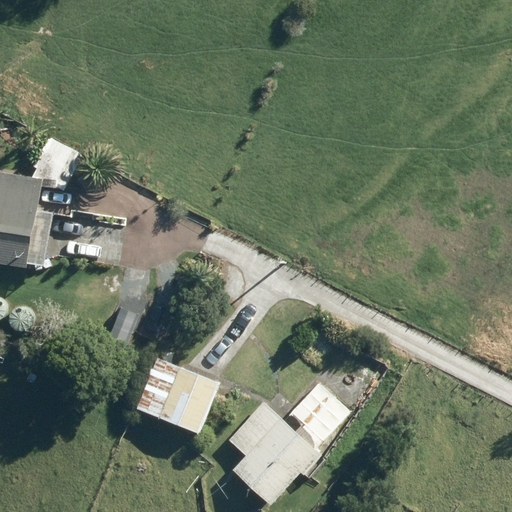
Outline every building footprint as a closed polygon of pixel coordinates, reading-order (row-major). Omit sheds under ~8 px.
[(82,156),(47,137),(31,167),(66,186),(82,156)] [(0,258),(38,265),(39,259),(53,262),(61,214),(47,212),(53,182),(3,173),(0,190),(0,258)] [(34,319),(0,305),(0,331),(26,341),(34,319)] [(163,357),(144,410),(209,433),(228,379),(163,357)] [(240,475),(276,506),(304,474),(309,478),(332,452),(327,448),(358,412),(322,381),(286,421),(268,406),(235,444),(253,460),(240,475)]
